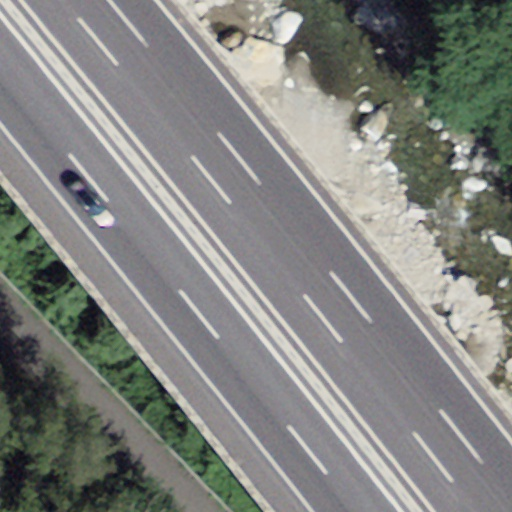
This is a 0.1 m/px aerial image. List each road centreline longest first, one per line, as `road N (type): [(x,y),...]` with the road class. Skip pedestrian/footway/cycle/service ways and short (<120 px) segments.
road 1 (motorway): [(467,511),(229,202),(56,0)]
road 2 (motorway): [(0,78),(353,511)]
road 3 (unclassified): [(0,314),(175,511)]
